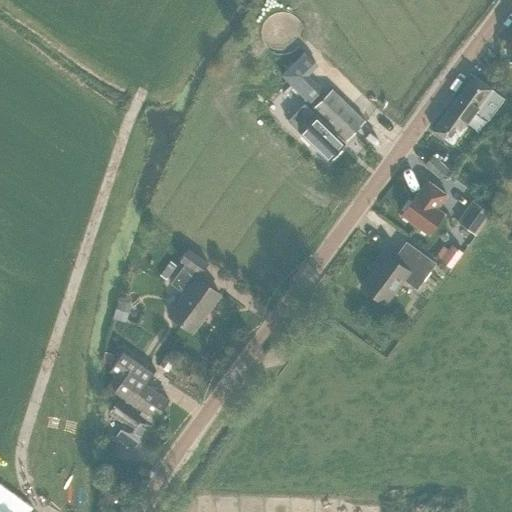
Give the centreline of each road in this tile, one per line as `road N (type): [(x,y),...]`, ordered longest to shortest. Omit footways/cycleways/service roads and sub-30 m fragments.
road 1 (tertiary): [(511,2),(143,511)]
road 2 (track): [(49,511),(27,486),(23,443),(144,94)]
